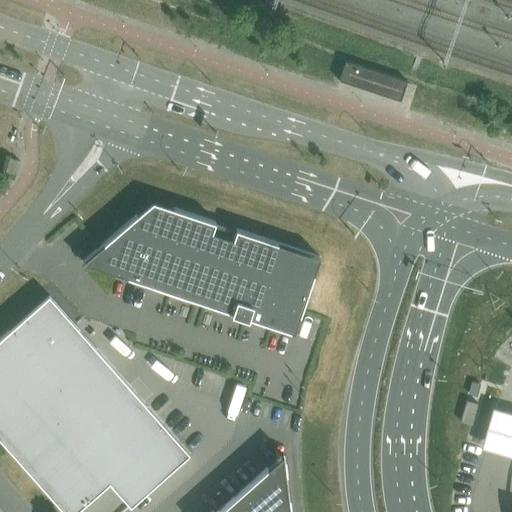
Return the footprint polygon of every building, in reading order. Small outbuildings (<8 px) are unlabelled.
[(407,81),(345,61),(341,72),(338,80),(354,86),(354,85),(377,93),(401,101),(404,91),(407,81)] [(19,161),(18,160),(10,157),(5,171),(14,175),(19,161)] [(302,311),(320,257),(153,201),(101,245),(98,248),(82,261),(232,312),(231,314),(248,319),(249,317),(254,319),(294,333),(301,313),(302,311)] [(189,453),(76,325),(49,295),(0,337),(0,438),(65,511),(74,511),(109,482),(130,506),(189,453)] [(478,403),(466,400),(460,421),(472,424),(478,403)] [(511,413),(493,408),(482,447),(511,455),(511,413)] [(267,467),(216,511),(289,511),(283,453),(267,467)]
